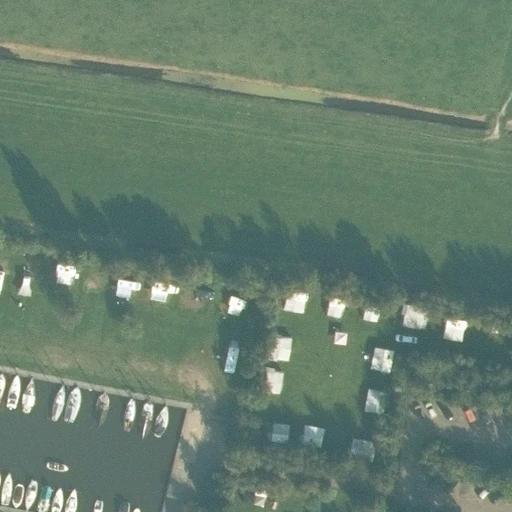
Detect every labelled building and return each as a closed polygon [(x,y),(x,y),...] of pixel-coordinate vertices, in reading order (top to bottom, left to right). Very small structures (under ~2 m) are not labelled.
[(17,263),(39,268),(41,256),(19,252),(17,263)] [(48,259),(46,275),(68,277),(70,262),(48,259)] [(117,271),(114,289),(133,291),(135,274),(117,271)] [(177,280),(175,295),(193,298),(196,283),(177,280)] [(299,318),(298,285),(272,286),(273,319),(299,318)] [(206,289),(205,312),(238,313),(239,290),(206,289)] [(320,291),(317,312),(337,316),(341,294),(320,291)] [(360,298),(359,321),(377,322),(378,299),(360,298)] [(418,324),(418,301),(397,300),(396,323),(418,324)] [(441,331),(463,333),(464,313),(443,311),(441,331)] [(279,360),(285,336),(264,330),(257,354),(279,360)] [(236,350),(239,334),(227,332),(224,348),(236,350)] [(359,371),(384,372),(385,343),(360,343),(359,371)] [(215,389),(225,391),(231,363),(221,361),(215,389)] [(273,392),(277,368),(256,365),(252,389),(273,392)] [(362,385),(356,407),(373,412),(379,389),(362,385)] [(263,411),(260,432),(281,434),(284,414),(263,411)] [(296,424),(297,445),(319,444),(319,424),(296,424)] [(361,458),(367,438),(346,431),(340,451),(361,458)] [(243,501),(260,503),(262,485),(245,483),(243,501)] [(302,511),(303,502),(282,502),(281,511),(302,511)]
